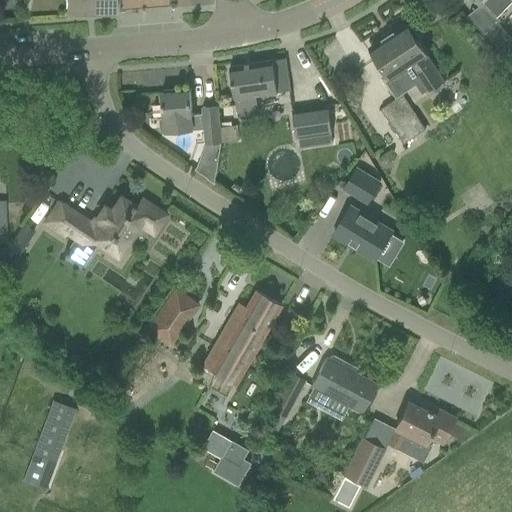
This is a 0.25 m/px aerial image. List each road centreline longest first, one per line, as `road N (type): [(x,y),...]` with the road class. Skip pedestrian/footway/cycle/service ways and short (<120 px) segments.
road 1 (residential): [(511,372),(264,239),(148,159),(98,101),(93,49)]
road 2 (tertiary): [(93,49),(233,37)]
